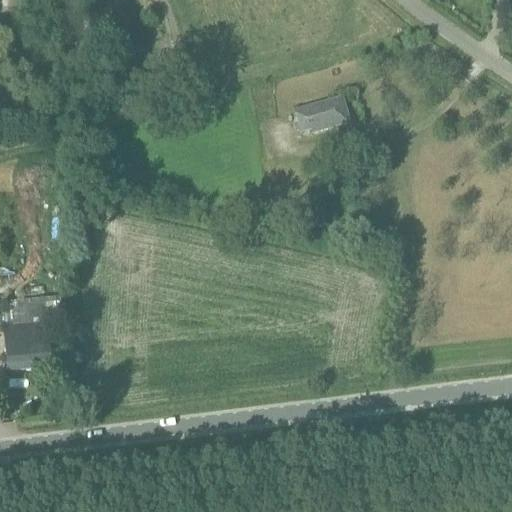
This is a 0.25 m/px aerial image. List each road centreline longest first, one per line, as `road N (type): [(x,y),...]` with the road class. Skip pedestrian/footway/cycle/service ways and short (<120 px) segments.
road 1 (unclassified): [(0,452),(511,385)]
road 2 (unclassified): [(511,77),(405,0)]
